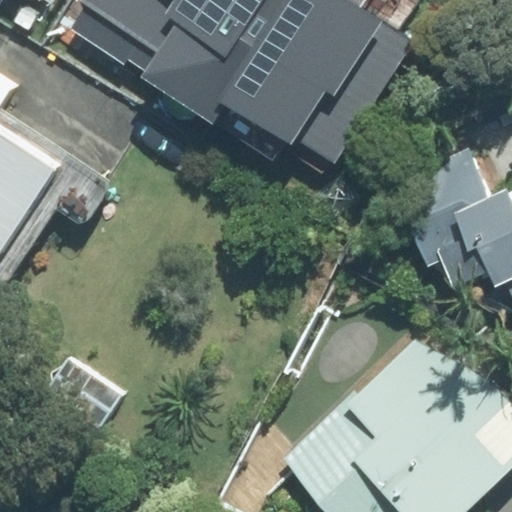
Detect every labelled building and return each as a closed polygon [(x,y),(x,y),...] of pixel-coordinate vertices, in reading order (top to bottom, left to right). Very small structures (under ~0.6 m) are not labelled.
[(86,0),(70,26),(319,179),(410,43),(343,0),(86,0)] [(18,252),(73,166),(2,119),(22,88),(0,73),(0,260),(9,246),(18,252)] [(511,190),(502,195),(478,144),(427,168),(442,200),(410,214),(430,257),(451,247),(470,286),(511,306),(511,190)] [(367,383),(292,454),(347,511),(475,511),(481,507),(451,476),(511,417),(511,410),(440,336),(377,395),(367,383)] [(109,426),(131,392),(73,354),(51,388),(109,426)] [(210,511),(213,508),(185,492),(173,511),(210,511)]
